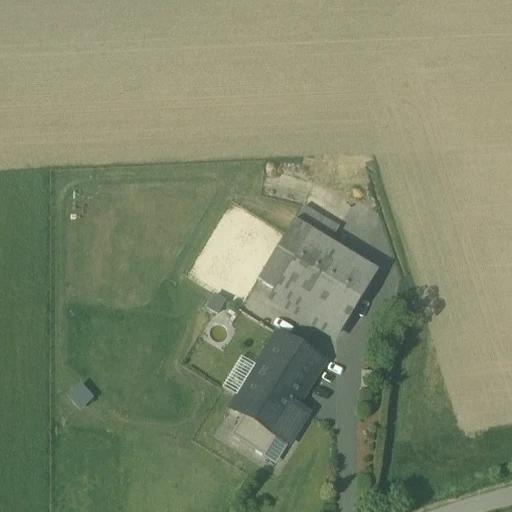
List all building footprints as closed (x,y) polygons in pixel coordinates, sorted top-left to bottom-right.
[(339,229),(303,208),(293,224),(329,245),(339,229)] [(329,245),(293,224),(258,282),(273,291),(294,257),(362,298),(376,274),(329,245)] [(362,298),(294,257),(273,291),(341,332),(362,298)] [(277,338),(232,410),(277,436),(311,381),(325,389),(335,373),(277,338)] [(77,384),(64,398),(78,411),(91,397),(77,384)] [(277,436),(232,410),(213,440),(258,467),(277,436)]
